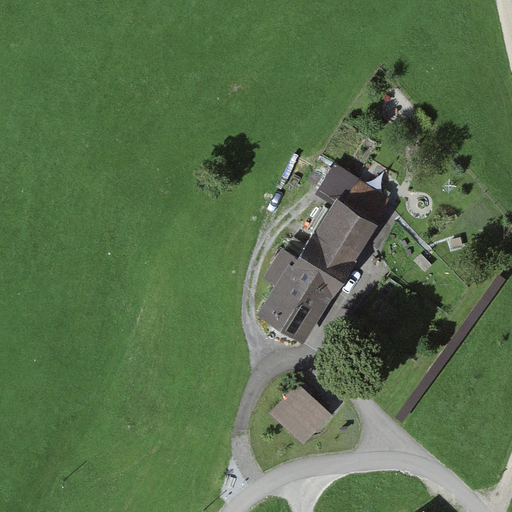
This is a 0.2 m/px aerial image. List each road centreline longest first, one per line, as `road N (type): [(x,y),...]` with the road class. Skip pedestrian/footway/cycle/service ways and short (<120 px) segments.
road 1 (track): [(496,511),(511,478),(506,0)]
road 2 (track): [(264,488),(245,462),(240,436),(249,398),(275,364),(316,365),(354,390),(397,458)]
road 3 (track): [(474,511),(424,465),(397,458),(305,468),(238,511)]
road 4 (track): [(275,364),(259,357),(249,308),(251,265),(276,214)]
